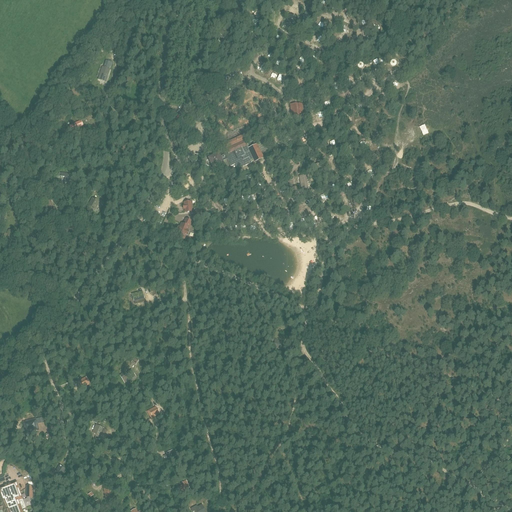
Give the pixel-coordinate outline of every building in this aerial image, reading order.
[(305,14),(302,20),(307,23),(310,16),(305,14)] [(294,27),(297,19),(289,15),(286,23),(294,27)] [(106,77),(109,69),(103,67),(100,77),(104,79),(105,76),(106,77)] [(305,114),(304,104),(303,104),(298,104),(297,104),(290,104),(291,116),(300,115),(304,114),(305,114)] [(75,130),(75,129),(81,125),(79,122),(70,126),(72,130),(70,130),(71,132),(75,130)] [(254,161),(254,162),(262,158),(256,146),(249,149),(243,136),(226,144),(225,146),(225,147),(222,148),(224,154),(219,156),(218,154),(208,158),(213,168),(222,163),(221,162),(227,159),(230,166),(238,163),(241,168),(251,163),(254,161)] [(363,149),(368,146),(364,141),(360,144),(363,149)] [(280,173),(279,163),(269,164),(270,174),(280,173)] [(313,165),(318,178),(325,176),(321,163),(313,165)] [(71,184),(71,182),(71,178),(72,178),(72,177),(71,177),(72,175),(72,174),(58,173),(58,177),(65,177),(65,183),(71,184)] [(307,176),(299,177),(301,190),(308,189),(307,176)] [(43,202),(47,213),(54,211),(50,199),(49,200),(47,194),(42,195),(44,201),(43,202)] [(98,206),(99,206),(100,203),(92,198),(88,205),(96,209),(98,206)] [(270,204),(270,209),(266,209),(267,217),(274,217),(274,209),(274,204),(270,204)] [(186,219),(183,225),(181,224),(179,228),(178,227),(177,230),(178,231),(176,235),(178,236),(177,238),(181,240),(182,238),(184,239),(185,235),(187,236),(189,232),(187,231),(192,222),(186,219)] [(8,230),(7,232),(6,235),(5,234),(3,239),(11,242),(14,235),(12,234),(13,232),(8,230)] [(142,292),(132,295),(134,301),(144,299),(142,292)] [(284,342),(275,341),(274,347),(282,349),(284,342)] [(125,372),(120,376),(124,383),(127,381),(125,379),(129,376),(131,375),(132,375),(131,374),(133,373),(131,370),(125,374),(125,372)] [(77,382),(79,385),(81,384),(83,388),(89,384),(86,378),(77,382)] [(151,414),(153,417),(159,414),(156,407),(147,412),(149,415),(151,414)] [(33,430),(34,431),(37,430),(35,420),(23,423),(24,427),(25,427),(27,432),(33,430)] [(103,428),(96,425),(93,433),(100,436),(103,428)] [(175,452),(174,449),(166,453),(167,455),(163,456),(165,459),(167,458),(167,459),(170,458),(177,455),(179,454),(177,451),(175,452)] [(58,481),(64,471),(59,467),(52,477),(58,481)] [(182,482),(183,485),(177,487),(180,494),(186,491),(186,490),(189,489),(186,480),(182,482)] [(0,510),(2,510),(2,511),(22,511),(21,509),(25,508),(22,499),(16,483),(0,488),(0,510)] [(105,496),(106,499),(111,498),(109,490),(104,491),(104,492),(101,492),(102,497),(105,496)]
